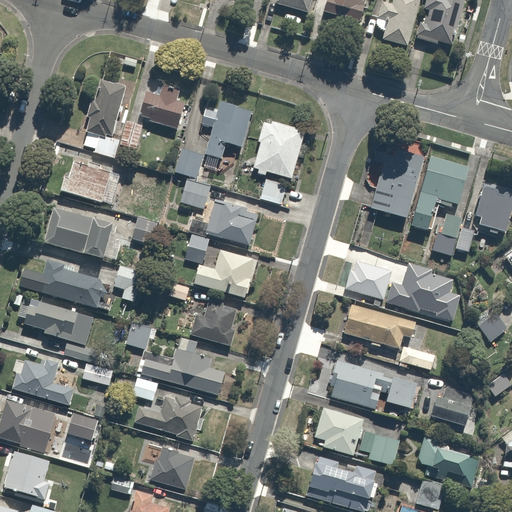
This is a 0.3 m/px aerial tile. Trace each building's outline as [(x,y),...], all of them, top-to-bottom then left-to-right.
[(272,0),(272,2),(307,11),(309,0),(272,0)] [(362,0),(319,0),(317,11),(357,21),(362,0)] [(416,0),(387,0),(387,1),(382,0),(377,0),(370,28),(380,30),(377,39),(405,46),(416,0)] [(420,0),(419,6),(425,7),(422,22),(416,21),(413,37),(436,42),(437,40),(453,44),(462,0),(420,0)] [(98,132),(117,137),(124,109),(115,106),(121,85),(95,78),(90,100),(84,98),(80,117),(85,118),(81,132),(97,136),(98,132)] [(156,96),(137,92),(131,116),(173,126),(179,102),(172,100),(175,90),(158,86),(156,96)] [(200,107),(196,124),(208,127),(201,150),(218,155),(222,143),(238,148),(249,110),(215,101),(212,111),(200,107)] [(300,128),(267,120),(266,123),(258,121),(253,142),(255,143),(249,166),(255,167),(253,173),(263,176),(265,170),(287,176),(300,128)] [(140,126),(123,122),(119,139),(118,144),(134,149),(140,126)] [(118,144),(119,139),(100,134),(99,139),(83,135),(80,145),(91,148),(89,153),(110,159),(114,143),(118,144)] [(171,168),(170,172),(195,178),(201,154),(168,146),(163,166),(171,168)] [(402,217),(421,157),(386,146),(367,206),(402,217)] [(457,204),(468,167),(425,154),(404,224),(422,229),(430,202),(450,208),(451,202),(457,204)] [(59,174),(55,189),(106,202),(113,173),(68,161),(64,176),(59,174)] [(281,205),(285,191),(273,188),(275,181),(263,178),(258,198),(281,205)] [(209,185),(182,179),(176,204),(204,210),(209,185)] [(476,215),(474,222),(485,225),(484,230),(493,233),(494,228),(505,230),(511,203),(511,193),(477,184),(469,214),(476,215)] [(244,245),(254,213),(211,200),(204,222),(188,217),(184,230),(202,235),(202,232),(244,245)] [(106,221),(51,206),(41,242),(96,257),(106,221)] [(451,248),(466,252),(472,231),(458,226),(461,216),(443,211),(436,233),(454,238),(451,248)] [(146,219),(135,216),(128,239),(139,242),(146,219)] [(204,237),(188,233),(182,259),(198,263),(204,237)] [(215,251),(210,267),(193,263),(188,281),(244,296),(253,260),(225,252),(226,246),(212,242),(210,249),(215,251)] [(511,245),(499,254),(507,266),(510,263),(511,265),(511,245)] [(419,283),(423,269),(376,255),(365,290),(403,302),(409,280),(419,283)] [(127,290),(133,269),(116,264),(109,285),(121,289),(119,297),(134,301),(136,292),(127,290)] [(119,295),(96,288),(98,281),(40,265),(33,290),(107,310),(108,303),(116,305),(119,295)] [(188,287),(165,280),(161,293),(184,300),(188,287)] [(191,314),(185,335),(227,346),(231,331),(225,329),(231,306),(205,299),(200,316),(191,314)] [(23,300),(17,322),(41,329),(40,332),(84,344),(91,319),(23,300)] [(350,302),(341,331),(395,348),(400,334),(409,337),(414,321),(350,302)] [(418,303),(414,315),(450,325),(453,314),(418,303)] [(490,305),(471,316),(486,341),(504,330),(490,305)] [(127,327),(123,343),(143,348),(149,326),(136,322),(134,329),(127,327)] [(200,343),(177,337),(173,351),(169,350),(167,359),(140,352),(135,372),(216,393),(221,372),(204,368),(207,357),(197,354),(200,343)] [(64,340),(60,353),(87,360),(90,347),(64,340)] [(433,354),(402,345),(397,361),(428,370),(433,354)] [(379,400),(407,408),(417,374),(335,351),(322,396),(375,412),(379,400)] [(11,370),(7,387),(68,402),(72,387),(49,382),(54,362),(45,360),(44,367),(23,362),(21,366),(17,365),(16,371),(11,370)] [(81,364),(78,377),(108,384),(111,370),(81,364)] [(157,380),(134,374),(129,394),(152,400),(157,380)] [(440,398),(427,394),(421,415),(460,426),(469,395),(442,388),(440,398)] [(158,412),(133,405),(128,423),(187,439),(198,399),(165,390),(158,412)] [(0,406),(0,437),(37,450),(49,413),(3,398),(0,406)] [(318,446),(349,455),(354,438),(358,440),(362,427),(358,425),(360,419),(317,406),(309,434),(321,438),(318,446)] [(88,418),(70,412),(64,432),(91,440),(94,427),(86,425),(88,418)] [(511,429),(505,429),(502,468),(511,468),(511,429)] [(364,430),(358,450),(368,453),(367,459),(391,466),(399,440),(364,430)] [(422,434),(412,460),(433,468),(430,476),(467,489),(480,455),(422,434)] [(147,466),(144,479),(182,490),(192,457),(159,448),(153,468),(147,466)] [(38,482),(44,460),(9,450),(0,481),(0,487),(42,500),(47,484),(38,482)] [(367,483),(371,472),(350,465),(348,472),(335,468),(337,461),(309,453),(299,484),(305,486),(302,494),(359,511),(364,511),(373,484),(367,483)] [(129,481),(110,477),(107,491),(127,495),(129,481)] [(421,477),(411,502),(434,511),(444,486),(421,477)] [(158,504),(160,495),(130,489),(125,511),(163,511),(165,506),(158,504)] [(55,500),(45,498),(42,509),(28,505),(26,511),(52,511),(55,500)]
